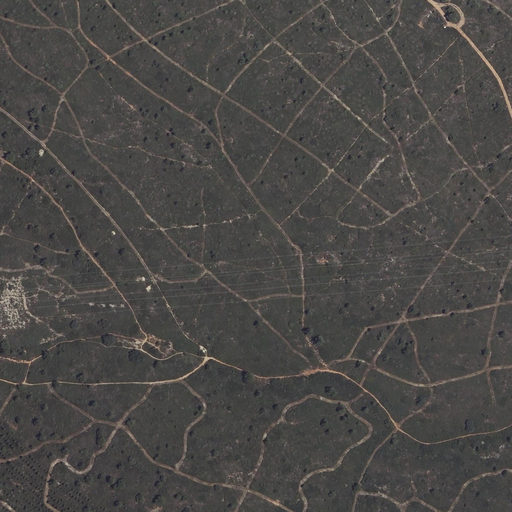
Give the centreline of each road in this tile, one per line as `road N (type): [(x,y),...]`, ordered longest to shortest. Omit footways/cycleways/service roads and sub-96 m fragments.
road 1 (track): [(212,355),(263,372),(331,365),(353,371),(403,426),(424,435),(511,420)]
road 2 (track): [(212,355),(177,375),(0,375)]
